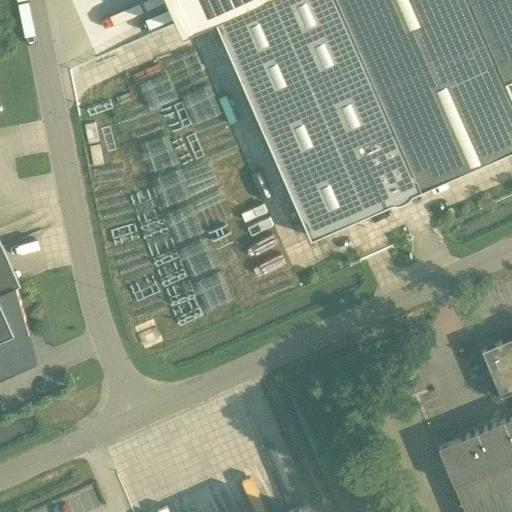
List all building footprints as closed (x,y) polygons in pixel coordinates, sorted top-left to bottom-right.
[(511,0),(175,0),(186,25),(213,13),(242,0),(511,0)] [(311,236),(420,187),(511,147),(511,94),(505,78),(511,75),(511,0),(242,0),(213,13),(311,236)] [(175,118),(167,119),(166,98),(172,98),(171,91),(147,92),(147,103),(133,104),(135,147),(194,144),(194,136),(176,137),(175,118)] [(0,375),(37,359),(15,283),(0,290),(0,375)] [(511,511),(511,333),(481,347),(500,394),(510,416),(438,446),(465,511),(511,511)]
